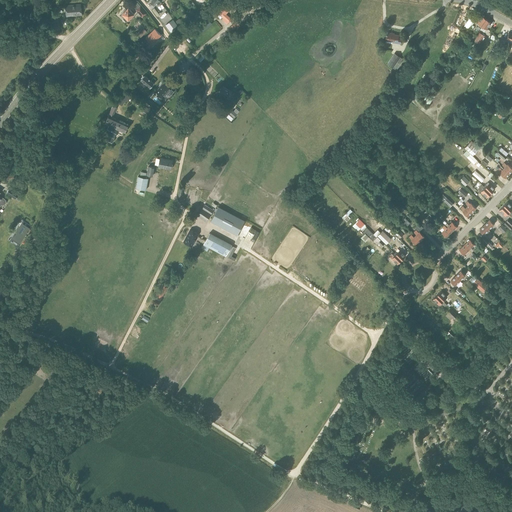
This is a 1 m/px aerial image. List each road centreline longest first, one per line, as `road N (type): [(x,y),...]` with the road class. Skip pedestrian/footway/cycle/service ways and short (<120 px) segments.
road 1 (track): [(294,475),(145,383),(17,328)]
road 2 (track): [(185,219),(252,251),(379,337)]
road 3 (track): [(294,475),(406,286)]
road 4 (unclassified): [(140,0),(205,78),(178,173)]
road 5 (tertiary): [(111,0),(0,125)]
